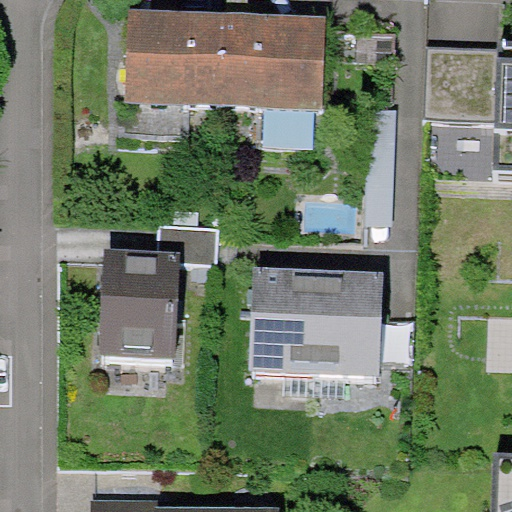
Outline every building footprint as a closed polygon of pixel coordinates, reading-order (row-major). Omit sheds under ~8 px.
[(342,33),(145,30),(144,123),(340,127),(342,33)] [(511,44),(504,44),(499,133),(511,133),(511,44)] [(190,268),(125,268),(124,379),(189,380),(190,268)] [(396,293),(272,290),(270,402),(394,405),(396,293)] [(511,511),(511,451),(502,451),(497,511),(511,511)]
